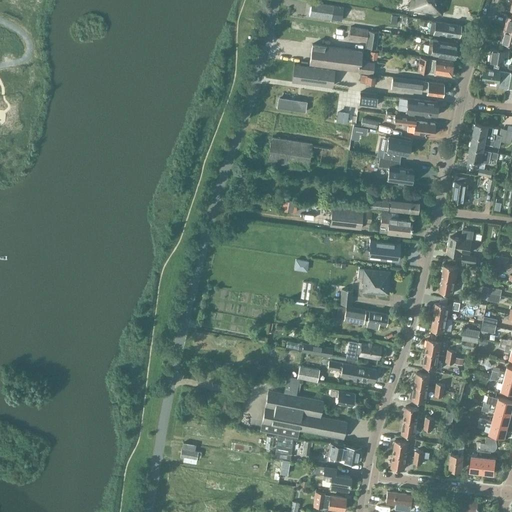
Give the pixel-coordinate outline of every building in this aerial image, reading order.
[(442,15),(444,0),(410,0),(409,9),(442,15)] [(312,1),(309,15),(341,20),(343,7),(312,1)] [(369,24),(379,26),(380,16),(371,14),(369,24)] [(459,37),(461,25),(435,22),(435,21),(431,21),(429,32),(433,33),(433,35),(439,36),(439,34),(459,37)] [(367,41),(368,29),(350,26),(348,39),(367,41)] [(511,45),(511,31),(504,29),(504,30),(503,35),(501,43),(511,45)] [(369,30),(366,47),(376,49),(379,32),(369,30)] [(455,58),(457,45),(437,42),(437,40),(430,39),(427,54),(455,58)] [(371,73),(373,62),(359,60),(361,51),(312,45),(309,64),(358,70),(357,71),(371,73)] [(508,57),(509,51),(492,48),(490,62),(503,64),(504,56),(508,57)] [(371,51),(369,59),(377,60),(378,52),(371,51)] [(451,76),(453,62),(435,59),(431,58),(420,57),(417,71),(428,73),(428,72),(451,76)] [(332,86),(334,70),(294,64),(292,81),(332,86)] [(496,87),(507,88),(511,88),(511,72),(509,72),(484,68),(483,80),(497,83),(496,87)] [(361,74),(360,82),(375,84),(376,76),(361,74)] [(442,95),(443,83),(392,77),(391,89),(420,92),(421,86),(427,87),(426,93),(442,95)] [(390,108),(391,100),(377,99),(377,94),(360,92),(358,105),(370,106),(369,111),(379,112),(380,107),(390,108)] [(278,108),(305,112),(307,102),(279,98),(278,108)] [(438,102),(407,99),(405,112),(436,116),(438,102)] [(434,135),(435,124),(415,121),(415,118),(395,116),(395,123),(414,126),(414,133),(434,135)] [(376,128),(377,122),(362,119),(361,125),(376,128)] [(501,142),(502,135),(493,133),(494,127),(489,126),(475,123),(473,136),(501,142)] [(354,126),(353,132),(366,135),(367,128),(354,126)] [(501,142),(473,136),(470,147),(484,150),(485,144),(500,148),(501,142)] [(308,161),(311,145),(311,143),(271,137),(267,160),(307,167),(308,161)] [(401,154),(408,156),(410,141),(389,137),(386,151),(384,150),(383,157),(400,160),(401,154)] [(469,159),(468,164),(479,166),(480,162),(486,163),(487,156),(497,159),(499,153),(484,150),(470,147),(468,159),(469,159)] [(380,157),(379,165),(389,167),(387,180),(411,183),(413,169),(399,167),(400,160),(383,157),(380,157)] [(479,169),(478,174),(491,177),(492,171),(480,168),(479,169)] [(464,202),(468,178),(456,176),(453,200),(464,202)] [(493,191),(495,180),(489,179),(487,190),(493,191)] [(418,214),(419,200),(390,197),(388,210),(418,214)] [(369,199),(368,208),(388,211),(389,202),(369,199)] [(362,222),(362,209),(332,205),(330,225),(361,229),(362,222)] [(362,209),(362,221),(370,222),(371,213),(371,209),(368,208),(365,208),(363,208),(362,209)] [(411,235),(412,219),(399,218),(399,214),(382,212),(381,215),(380,225),(387,226),(386,233),(411,235)] [(470,239),(471,231),(463,230),(461,238),(450,237),(448,253),(462,256),(462,253),(470,254),(472,240),(470,239)] [(370,238),(368,249),(373,250),(372,254),(397,257),(399,242),(370,238)] [(477,256),(463,254),(461,261),(476,264),(477,257),(477,256)] [(508,264),(509,257),(497,255),(495,261),(508,264)] [(442,278),(456,280),(458,267),(444,265),(442,278)] [(390,271),(363,269),(363,270),(358,269),(357,278),(363,278),(362,286),(363,286),(363,292),(388,294),(390,271)] [(454,294),(456,280),(442,278),(440,291),(454,294)] [(489,293),(501,295),(502,289),(490,287),(489,293)] [(351,305),(352,297),(353,290),(342,289),(340,303),(351,305)] [(481,304),(482,297),(476,296),(476,295),(464,293),(462,301),(475,303),(481,304)] [(501,295),(489,293),(488,300),(500,302),(501,295)] [(453,306),(453,309),(458,310),(459,310),(464,311),(466,303),(454,301),(454,302),(453,306)] [(434,306),(433,309),(434,310),(435,310),(434,316),(448,318),(449,312),(450,305),(436,303),(436,305),(435,305),(434,306)] [(344,318),(344,320),(363,323),(363,320),(368,321),(367,326),(378,328),(379,324),(386,326),(388,314),(346,307),(344,318)] [(446,332),(448,318),(434,316),(431,329),(446,332)] [(483,323),(496,326),(498,319),(484,316),(483,323)] [(496,326),(483,323),(481,330),(495,333),(496,326)] [(477,343),(480,330),(464,327),(462,340),(477,343)] [(426,352),(439,355),(439,354),(442,341),(428,339),(426,352)] [(349,340),(346,358),(356,360),(357,355),(359,355),(359,356),(379,359),(381,346),(362,343),(357,343),(357,342),(349,340)] [(332,356),(333,348),(304,343),(303,351),(332,356)] [(511,358),(511,345),(500,343),(499,347),(506,349),(505,351),(511,353),(510,358),(511,358)] [(423,359),(422,362),(423,363),(424,363),(423,365),(441,368),(444,355),(439,354),(439,355),(426,352),(425,358),(424,358),(423,359)] [(329,360),(328,368),(342,371),(341,375),(374,381),(376,369),(329,360)] [(317,382),(319,371),(319,369),(300,365),(297,378),(317,382)] [(511,379),(511,366),(507,366),(506,372),(500,370),(499,372),(493,370),(492,374),(498,376),(504,378),(511,379)] [(414,375),(414,378),(415,380),(416,380),(415,386),(428,388),(430,375),(417,372),(416,375),(416,374),(414,375)] [(503,383),(501,389),(511,392),(511,379),(504,378),(503,383)] [(411,391),(410,397),(411,398),(412,398),(412,399),(426,401),(428,388),(414,386),(414,391),(412,391),(411,391)] [(352,405),(354,393),(330,389),(329,394),(337,396),(336,402),(352,405)] [(343,438),(346,421),(319,416),(322,401),(269,390),(262,422),(260,431),(293,437),(297,438),(299,429),(343,438)] [(496,409),(511,413),(511,409),(511,400),(499,397),(499,398),(492,397),(491,403),(484,401),(483,406),(490,407),(496,409)] [(404,420),(417,422),(419,408),(406,406),(404,420)] [(496,409),(492,421),(508,425),(511,413),(496,409)] [(508,425),(492,421),(480,417),(479,422),(485,424),(485,425),(491,427),(489,433),(505,437),(508,425)] [(415,435),(417,422),(404,420),(402,433),(415,435)] [(486,436),(485,443),(490,444),(496,445),(496,439),(486,436)] [(393,443),(392,446),(393,447),(394,447),(393,454),(407,456),(408,448),(409,442),(395,440),(395,442),(394,442),(393,443)] [(309,454),(311,442),(305,441),(303,453),(309,454)] [(181,448),(180,457),(184,458),(196,460),(198,451),(195,451),(196,445),(183,443),(182,448),(181,448)] [(482,472),(485,443),(481,443),(480,450),(478,450),(478,456),(471,455),(470,471),(482,472)] [(494,474),(496,458),(490,457),(491,451),(489,451),(490,444),(485,443),(482,472),(494,474)] [(357,463),(360,448),(343,445),(341,453),(345,454),(343,460),(357,463)] [(451,452),(449,468),(462,470),(463,454),(458,453),(451,452)] [(405,469),(407,456),(393,454),(391,467),(405,469)] [(282,459),(279,473),(286,475),(289,460),(282,459)] [(312,464),(311,473),(323,475),(322,478),(323,478),(322,485),(329,486),(328,488),(348,491),(349,484),(350,484),(350,482),(349,482),(350,477),(334,475),(335,469),(324,467),(324,466),(312,464)] [(344,511),(346,497),(325,494),(325,492),(316,491),(313,506),(323,507),(328,508),(344,511)] [(404,511),(406,493),(387,491),(386,503),(395,504),(395,509),(404,511)] [(475,511),(477,501),(456,499),(455,502),(447,500),(445,511),(475,511)] [(292,502),(290,511),(296,511),(297,511),(299,503),(292,502)]
